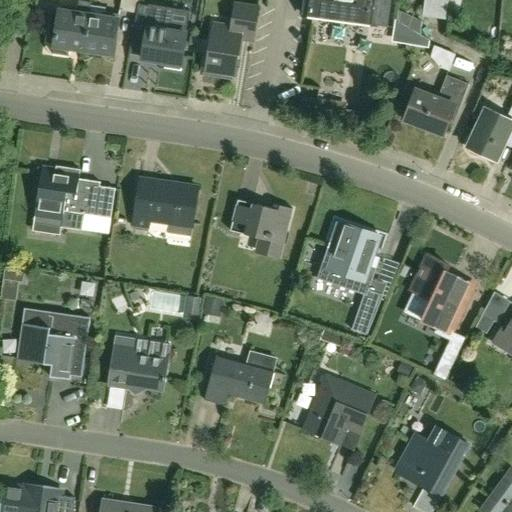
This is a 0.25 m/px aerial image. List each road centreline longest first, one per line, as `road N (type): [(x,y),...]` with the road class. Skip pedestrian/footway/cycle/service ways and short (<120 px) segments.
road 1 (residential): [(511,236),(420,195),(255,144),(0,105)]
road 2 (residential): [(338,511),(180,456),(29,433)]
